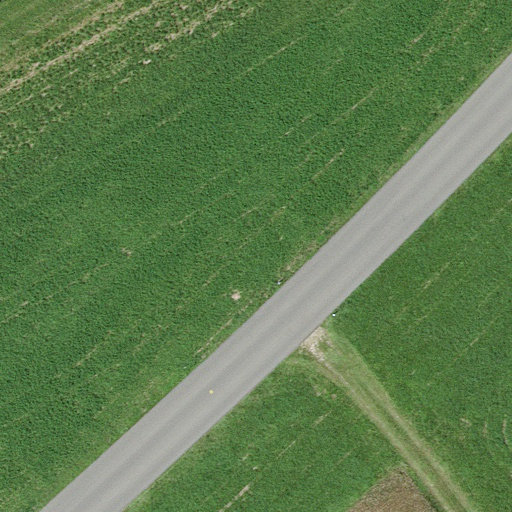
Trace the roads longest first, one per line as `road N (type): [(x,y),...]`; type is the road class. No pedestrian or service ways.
road 1 (tertiary): [(78,511),(511,91)]
road 2 (track): [(301,304),(453,511)]
